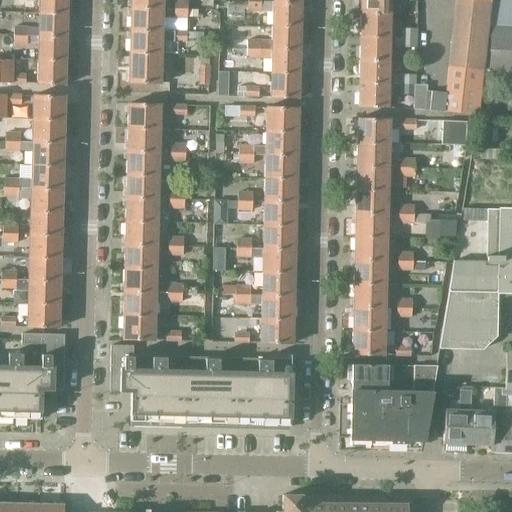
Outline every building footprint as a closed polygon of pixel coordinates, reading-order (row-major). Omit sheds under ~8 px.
[(39,0),(39,12),(66,13),(66,0),(39,0)] [(181,0),(173,0),(173,9),(186,9),(186,0),(181,0)] [(360,0),(360,13),(390,14),(390,1),(417,2),(416,0),(360,0)] [(490,1),(477,0),(455,0),(453,20),(487,24),(490,1)] [(511,0),(492,0),(490,26),(487,25),(485,47),(482,70),(482,75),(511,75),(511,0)] [(273,12),(272,25),(300,26),(300,3),(247,1),(247,12),(273,12)] [(130,31),(161,32),(185,32),(161,31),(162,7),(130,6),(130,31)] [(186,9),(173,9),(173,18),(185,19),(186,9)] [(66,36),(66,13),(39,12),(39,36),(66,36)] [(360,13),(359,36),(389,37),(390,14),(360,13)] [(487,24),(453,20),(451,43),(485,47),(487,24)] [(299,50),(300,26),(272,25),(272,41),(232,40),(231,48),(299,50)] [(13,27),(13,36),(26,36),(26,27),(13,27)] [(400,28),(400,37),(416,38),(416,29),(400,28)] [(130,31),(129,56),(160,57),(161,41),(185,41),(185,32),(161,32),(130,31)] [(26,36),(13,36),(13,45),(26,45),(26,36)] [(65,60),(66,36),(39,36),(38,59),(65,60)] [(389,38),(389,37),(359,36),(359,59),(389,60),(389,47),(416,48),(416,38),(400,37),(400,38),(389,38)] [(485,47),(451,43),(448,66),(482,70),(485,47)] [(272,59),(271,73),(298,73),(299,50),(231,48),(231,58),(272,59)] [(160,83),(160,57),(129,56),(128,82),(160,83)] [(0,83),(24,84),(25,75),(12,74),(12,70),(18,70),(18,60),(0,59),(0,83)] [(64,84),(65,60),(38,59),(37,83),(64,84)] [(399,84),(413,84),(415,84),(415,76),(388,75),(389,60),(359,59),(358,82),(388,83),(399,84)] [(208,85),(208,66),(198,66),(198,85),(208,85)] [(482,70),(448,66),(446,88),(480,92),(482,75),(482,70)] [(298,97),(298,73),(271,73),(271,97),(298,97)] [(388,107),(388,83),(358,82),(357,107),(388,107)] [(415,84),(413,84),(399,84),(399,94),(412,95),(412,110),(425,110),(426,91),(426,85),(415,85),(415,84)] [(245,96),(258,97),(258,87),(245,87),(245,96)] [(479,92),(446,88),(443,111),(477,115),(479,92)] [(20,95),(0,94),(0,118),(5,118),(6,104),(20,105),(20,95)] [(63,120),(63,96),(33,95),(33,119),(63,120)] [(128,103),(127,127),(158,128),(159,104),(128,103)] [(186,105),(171,105),(170,114),(185,115),(186,105)] [(254,107),(238,107),(238,117),(253,117),(254,107)] [(265,131),(297,132),(297,108),(266,107),(265,131)] [(62,135),(63,120),(33,119),(32,133),(5,132),(5,141),(21,142),(32,142),(62,143),(62,135)] [(357,119),(357,143),(388,144),(389,120),(357,119)] [(416,120),(400,120),(400,130),(415,130),(416,120)] [(442,122),(441,145),(463,145),(464,123),(442,122)] [(127,127),(127,151),(158,152),(185,152),(184,144),(158,144),(158,128),(127,127)] [(237,153),(265,154),(296,155),(297,132),(265,131),(265,146),(238,145),(237,153)] [(21,150),(21,142),(5,141),(4,149),(21,150)] [(32,156),(31,165),(62,166),(62,150),(62,143),(32,142),(32,156)] [(388,167),(388,144),(357,143),(356,167),(388,167)] [(127,151),(126,174),(157,175),(158,152),(169,152),(169,162),(185,162),(185,152),(158,152),(127,151)] [(296,179),(296,155),(265,154),(237,153),(237,164),(252,164),(253,155),(265,155),(264,178),(296,179)] [(399,158),(399,168),(414,168),(414,159),(399,158)] [(3,187),(61,189),(61,182),(62,166),(31,165),(31,180),(3,179),(3,187)] [(356,167),(355,190),(387,191),(388,167),(356,167)] [(414,168),(399,168),(399,177),(414,177),(414,168)] [(126,174),(126,198),(157,198),(157,175),(126,174)] [(264,178),(264,201),(295,202),(296,179),(264,178)] [(30,196),(30,202),(30,211),(60,212),(61,196),(61,189),(3,187),(3,195),(30,196)] [(355,190),(355,213),(386,214),(387,191),(355,190)] [(168,191),(168,199),(183,200),(183,191),(168,191)] [(236,192),(236,201),(251,202),(252,193),(236,192)] [(126,198),(125,221),(156,222),(157,198),(126,198)] [(183,200),(168,199),(168,208),(183,209),(183,200)] [(251,202),(236,201),(236,210),(251,211),(251,202)] [(263,225),(295,226),(295,202),(264,201),(263,225)] [(398,214),(413,215),(413,206),(398,206),(398,214)] [(511,208),(499,208),(499,209),(461,209),(461,223),(486,223),(486,253),(486,261),(452,261),(447,292),(497,292),(511,292),(511,208)] [(60,234),(60,212),(30,211),(29,234),(60,234)] [(355,213),(354,237),(386,237),(386,223),(412,224),(413,215),(398,214),(386,214),(355,213)] [(125,221),(125,245),(156,245),(156,222),(125,221)] [(2,224),(1,234),(17,234),(17,225),(2,224)] [(263,225),(263,248),(294,249),(295,226),(263,225)] [(17,234),(1,234),(1,243),(16,243),(17,234)] [(29,234),(29,257),(59,257),(60,234),(29,234)] [(167,237),(167,246),(182,247),(182,238),(167,237)] [(354,237),(354,260),(385,261),(386,237),(354,237)] [(235,239),(235,247),(250,248),(250,239),(235,239)] [(125,245),(124,268),(155,269),(156,245),(125,245)] [(182,247),(167,246),(166,255),(181,256),(182,247)] [(250,249),(250,248),(235,247),(235,257),(263,258),(262,272),(294,272),(294,249),(263,248),(263,249),(250,249)] [(397,253),(397,262),(411,262),(411,253),(397,253)] [(59,280),(59,257),(29,257),(28,280),(59,280)] [(354,260),(353,283),(385,284),(385,261),(354,260)] [(411,262),(397,262),(396,270),(411,271),(411,262)] [(155,292),(155,269),(124,268),(124,292),(155,292)] [(0,270),(0,279),(15,280),(15,271),(0,270)] [(262,272),(262,295),(293,296),(294,272),(262,272)] [(28,280),(15,280),(0,279),(0,285),(0,290),(28,291),(28,303),(58,303),(59,280),(28,280)] [(384,308),(385,284),(353,283),(353,307),(384,308)] [(166,293),(181,293),(181,284),(167,284),(166,293)] [(234,286),(234,295),(249,295),(249,286),(234,286)] [(124,292),(123,315),(154,316),(154,302),(180,303),(181,293),(166,293),(155,293),(155,292),(124,292)] [(496,337),(497,292),(447,292),(438,347),(485,348),(496,337)] [(262,295),(249,295),(234,295),(234,304),(261,304),(261,319),(293,319),(293,296),(262,295)] [(396,298),(396,308),(410,308),(410,299),(396,298)] [(57,327),(58,303),(28,303),(27,326),(57,327)] [(353,307),(352,330),(384,331),(384,308),(353,307)] [(410,308),(396,308),(395,317),(410,318),(410,308)] [(154,340),(154,316),(123,315),(123,339),(154,340)] [(14,317),(0,317),(0,327),(14,327),(14,317)] [(261,343),(292,343),(293,319),(261,319),(261,343)] [(383,355),(384,331),(352,330),(351,354),(383,355)] [(165,332),(165,340),(164,341),(179,342),(180,332),(165,332)] [(0,417),(40,418),(41,389),(52,390),(52,385),(62,386),(64,334),(21,333),(21,343),(41,344),(40,371),(21,371),(21,354),(7,354),(6,370),(0,370),(0,417)] [(233,333),(233,342),(233,343),(247,343),(248,334),(233,333)] [(290,425),(291,359),(133,355),(133,345),(110,345),(109,387),(119,387),(119,392),(131,392),(130,421),(133,421),(290,425)] [(410,347),(395,346),(394,356),(409,357),(410,347)] [(351,380),(351,389),(386,390),(387,365),(346,364),(345,380),(351,380)] [(405,390),(405,391),(432,391),(436,366),(413,366),(412,390),(405,390)] [(491,452),(503,452),(506,389),(504,389),(504,388),(494,387),(493,406),(487,411),(470,410),(469,410),(467,444),(491,445),(491,452)] [(351,389),(350,404),(350,438),(361,438),(361,444),(408,445),(408,439),(423,439),(432,391),(405,391),(386,390),(351,389)] [(511,389),(506,389),(503,452),(511,452),(511,389)] [(443,443),(467,444),(469,410),(470,410),(471,391),(460,390),(459,409),(444,409),(443,443)] [(406,511),(406,503),(406,496),(388,496),(369,497),(369,495),(365,495),(365,497),(347,497),(347,496),(342,496),(342,497),(324,497),(324,496),(320,496),(319,497),(301,497),(300,497),(300,496),(282,496),(282,511),(275,511),(406,511)] [(0,511),(15,511),(15,503),(0,502),(0,511)] [(15,503),(15,511),(38,511),(38,504),(15,503)]
